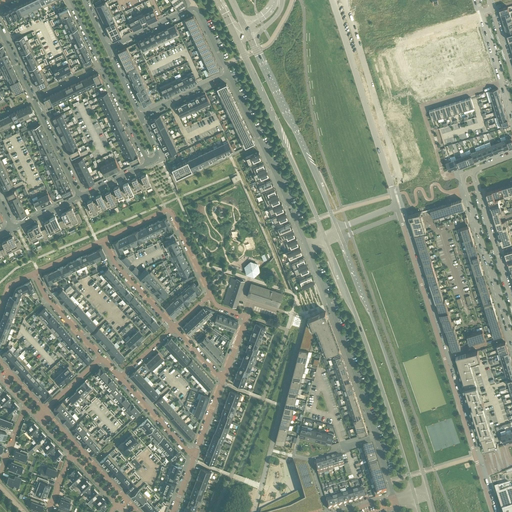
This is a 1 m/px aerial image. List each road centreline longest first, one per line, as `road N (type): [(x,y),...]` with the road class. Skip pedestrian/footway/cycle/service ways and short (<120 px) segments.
road 1 (motorway): [(244,0),(360,256),(446,511)]
road 2 (motorway): [(469,511),(383,250),(270,0)]
road 3 (motorway): [(224,0),(339,264),(423,511)]
road 4 (motorway): [(489,511),(399,244),(293,0)]
road 5 (residential): [(398,215),(493,511)]
road 6 (secondary): [(427,492),(340,238)]
road 7 (secondary): [(327,242),(413,491)]
road 8 (secondary): [(236,36),(324,234)]
road 9 (residential): [(332,0),(395,205)]
road 10 (secondary): [(336,229),(250,36)]
road 11 (residential): [(308,251),(375,438)]
road 12 (residential): [(0,29),(79,195)]
road 13 (residential): [(471,171),(460,176),(511,335)]
road 14 (residential): [(227,74),(194,7),(107,48)]
road 15 (residential): [(103,240),(167,210),(210,293)]
road 16 (residential): [(138,511),(44,409)]
road 17 (residential): [(511,302),(471,171)]
road 18 (residential): [(69,0),(128,122)]
